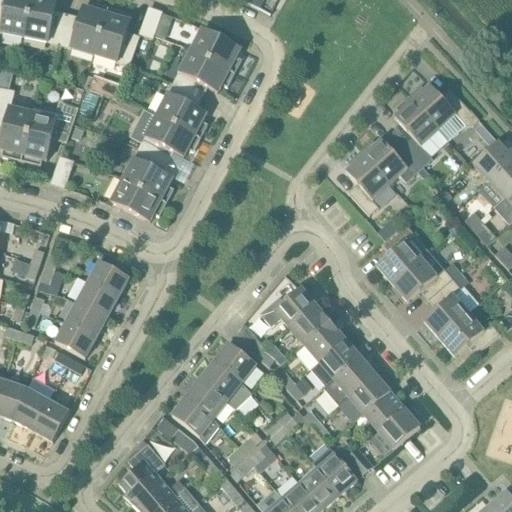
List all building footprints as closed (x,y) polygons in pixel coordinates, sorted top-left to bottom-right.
[(7,0),(6,4),(0,3),(0,34),(0,35),(24,40),(32,0),(7,0)] [(48,0),(32,0),(24,40),(48,45),(48,44),(59,47),(67,18),(55,14),(57,3),(49,1),(48,0)] [(255,0),(251,8),(260,13),(266,0),(255,0)] [(79,21),(67,18),(59,47),(71,50),(70,51),(94,58),(109,10),(93,6),(91,12),(83,10),(79,21)] [(124,15),(109,10),(94,58),(118,65),(129,69),(139,40),(127,35),(130,24),(122,21),(124,15)] [(153,40),(154,38),(162,14),(149,10),(140,36),(153,40)] [(202,32),(191,54),(235,77),(242,63),(236,60),(241,52),(202,32)] [(180,76),(174,86),(201,101),(207,90),(217,95),(222,88),(227,91),(235,77),(191,54),(179,75),(180,76)] [(87,79),(83,91),(84,91),(90,93),(95,81),(87,79)] [(168,97),(157,119),(201,141),(208,127),(202,124),(206,117),(196,111),(201,101),(174,86),(169,97),(168,97)] [(409,100),(412,104),(438,133),(448,144),(465,128),(466,129),(473,129),(479,123),(471,114),(470,114),(450,92),(441,100),(430,88),(424,93),(421,89),(409,100)] [(0,92),(0,122),(6,124),(0,146),(0,152),(3,153),(1,159),(21,164),(33,116),(10,110),(14,95),(0,92)] [(396,111),(400,115),(394,120),(411,140),(402,148),(422,169),(431,160),(433,162),(421,149),(438,133),(412,104),(409,100),(396,111)] [(33,116),(21,164),(41,169),(42,163),(47,164),(52,142),(54,135),(67,140),(68,140),(72,127),(77,112),(59,106),(57,116),(34,110),(33,116)] [(146,140),(140,151),(167,165),(173,155),(183,160),(187,152),(193,155),(201,141),(157,119),(145,140),(146,140)] [(74,130),(71,140),(81,144),(85,134),(74,130)] [(360,155),(364,159),(390,187),(400,179),(406,186),(414,179),(413,177),(422,169),(402,148),(405,151),(396,159),(381,143),(376,148),(372,144),(360,155)] [(473,167),(489,185),(511,163),(511,157),(510,159),(498,145),(473,167)] [(134,161),(123,183),(167,206),(174,192),(168,189),(172,181),(162,176),(167,165),(140,151),(135,162),(134,161)] [(390,187),(364,159),(360,155),(348,166),(351,170),(346,175),(361,191),(351,199),(369,219),(370,219),(368,217),(377,209),(379,211),(379,210),(373,203),(390,187)] [(51,186),(64,191),(73,164),(60,160),(51,186)] [(511,163),(489,185),(504,202),(511,194),(511,163)] [(167,206),(123,183),(111,205),(149,225),(153,217),(159,220),(167,206)] [(442,209),(445,207),(452,200),(445,193),(436,201),(442,209)] [(465,224),(471,232),(481,223),(474,216),(465,224)] [(481,223),(471,232),(478,239),(486,248),(496,240),(487,230),(484,227),(481,223)] [(392,287),(422,261),(429,255),(405,227),(385,245),(393,254),(376,269),(392,287)] [(495,258),(502,265),(511,257),(504,250),(495,258)] [(39,269),(44,255),(35,252),(31,266),(39,269)] [(50,257),(45,271),(53,274),(58,260),(50,257)] [(502,265),(508,273),(511,269),(511,257),(502,265)] [(422,261),(392,287),(408,305),(424,291),(432,300),(461,276),(452,266),(437,279),(422,261)] [(130,281),(99,264),(88,285),(118,301),(130,281)] [(30,267),(26,279),(26,280),(35,283),(39,269),(31,266),(30,267)] [(45,271),(40,285),(49,287),(53,274),(45,271)] [(439,342),(445,337),(469,316),(453,298),(469,285),(461,276),(432,300),(440,309),(423,324),(439,342)] [(107,321),(118,301),(88,285),(77,305),(107,321)] [(284,305),(280,300),(260,317),(271,330),(282,322),(289,331),(316,308),(301,290),(284,305)] [(16,308),(25,311),(30,297),(21,295),(16,308)] [(35,299),(31,313),(39,316),(40,314),(43,304),(44,302),(35,299)] [(107,321),(77,305),(66,325),(96,342),(107,321)] [(12,322),(20,325),(25,311),(16,308),(12,322)] [(331,325),(316,308),(289,331),(304,348),(331,325)] [(31,313),(26,327),(34,330),(39,316),(31,313)] [(479,355),(499,338),(500,338),(491,328),(484,334),(469,316),(445,337),(439,342),(455,360),(471,346),(479,355)] [(85,362),(96,342),(66,325),(55,345),(85,362)] [(331,325),(304,348),(319,366),(345,343),(331,325)] [(18,342),(21,334),(7,329),(4,338),(18,342)] [(246,329),(232,341),(258,361),(263,354),(266,351),(246,329)] [(35,339),(21,334),(18,342),(32,347),(35,339)] [(325,391),(360,360),(354,353),(357,350),(349,341),(346,344),(345,343),(319,366),(310,373),(325,391)] [(229,346),(215,364),(242,386),(257,368),(229,346)] [(258,361),(269,370),(275,363),(263,354),(258,361)] [(55,362),(68,369),(72,362),(59,355),(55,362)] [(360,360),(325,391),(323,392),(338,409),(339,409),(349,400),(375,377),(360,360)] [(85,369),(72,362),(68,369),(81,377),(85,369)] [(215,364),(201,382),(228,404),(236,413),(253,398),(246,389),(242,386),(215,364)] [(278,381),(288,392),(295,386),(285,375),(278,381)] [(375,377),(349,400),(339,409),(353,426),(363,417),(390,395),(375,377)] [(201,382),(186,400),(214,422),(228,404),(201,382)] [(0,394),(0,419),(13,424),(27,392),(3,384),(0,394)] [(304,398),(295,386),(288,392),(297,403),(304,398)] [(48,404),(27,392),(13,424),(33,434),(48,404)] [(390,395),(363,417),(378,435),(405,412),(390,395)] [(186,400),(172,419),(199,441),(206,448),(220,429),(214,422),(186,400)] [(69,415),(48,404),(33,434),(53,445),(69,415)] [(405,412),(378,435),(393,453),(420,430),(414,423),(417,419),(409,410),(406,413),(405,412)] [(275,424),(281,430),(292,421),(286,414),(275,424)] [(303,420),(313,431),(320,425),(310,414),(303,420)] [(292,421),(281,430),(287,437),(298,427),(292,421)] [(264,433),(270,440),(281,430),(275,424),(264,433)] [(313,431),(322,442),(329,436),(320,425),(313,431)] [(281,430),(270,440),(276,446),(287,437),(281,430)] [(194,444),(178,432),(174,439),(189,457),(199,449),(194,444)] [(250,441),(239,451),(245,458),(256,448),(250,441)] [(337,450),(347,461),(354,456),(344,445),(337,450)] [(160,482),(155,476),(165,467),(148,447),(127,464),(135,473),(118,487),(127,497),(123,500),(132,507),(160,482)] [(228,461),(234,467),(245,458),(239,451),(228,461)] [(340,499),(358,483),(330,451),(312,466),(317,472),(340,499)] [(249,462),(254,469),(266,460),(260,453),(249,462)] [(354,456),(347,461),(362,479),(373,470),(358,453),(354,456)] [(214,467),(204,456),(197,462),(207,473),(214,467)] [(254,469),(249,462),(237,472),(243,479),(254,469)] [(321,511),(324,511),(340,499),(317,472),(300,487),(321,511)] [(228,484),(219,473),(212,479),(222,490),(228,484)] [(160,482),(132,507),(136,511),(160,511),(185,491),(179,483),(169,492),(160,482)] [(228,484),(222,490),(231,501),(238,495),(228,484)] [(321,511),(300,487),(283,502),(291,511),(321,511)] [(185,491),(160,511),(195,511),(200,508),(185,491)] [(291,511),(283,502),(275,492),(257,508),(260,511),(291,511)] [(507,494),(489,509),(491,511),(511,511),(511,500),(510,497),(507,494)]
